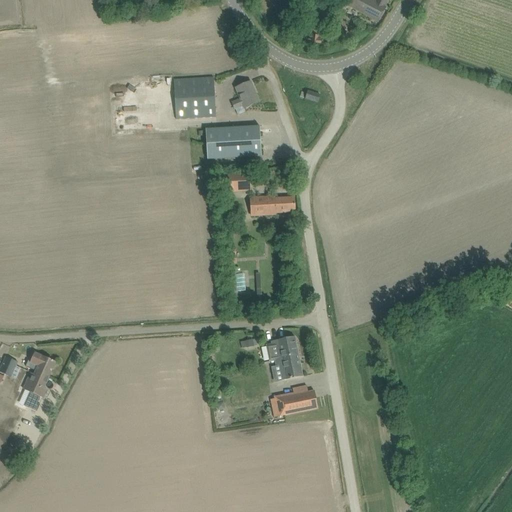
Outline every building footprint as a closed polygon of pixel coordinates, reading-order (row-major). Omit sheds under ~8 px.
[(375,0),(375,2),(370,0),(352,0),(349,6),(378,22),(389,0),(375,0)] [(125,5),(118,7),(120,14),(127,12),(125,5)] [(313,35),(312,42),(321,43),(322,38),(317,37),(317,35),(313,35)] [(213,77),(174,79),(176,120),(206,118),(216,118),(213,77)] [(251,82),(235,88),(240,99),(232,103),(235,109),(243,106),(244,109),(259,102),(251,82)] [(318,103),(320,95),(307,91),(305,99),(318,103)] [(123,118),(124,130),(139,130),(138,118),(123,118)] [(205,131),(206,160),(260,156),(259,128),(205,131)] [(250,192),(249,173),(222,174),(223,193),(250,192)] [(276,215),(276,214),(295,212),(294,198),(275,199),(275,197),(250,199),(251,217),(276,215)] [(238,276),(239,294),(249,294),(249,276),(238,276)] [(271,341),(272,344),(265,346),(267,359),(274,358),(276,367),(283,366),(286,380),(302,377),(294,337),(271,341)] [(34,353),(30,363),(38,366),(36,371),(49,377),(56,362),(34,353)] [(0,371),(0,372),(12,377),(18,362),(6,357),(2,366),(0,371)] [(36,403),(39,397),(43,398),(47,390),(44,389),(49,377),(36,371),(31,381),(28,380),(24,389),(30,392),(27,399),(36,403)] [(270,399),(273,418),(318,409),(314,391),(307,392),(306,387),(292,390),(293,392),(273,396),(274,398),(270,399)]
